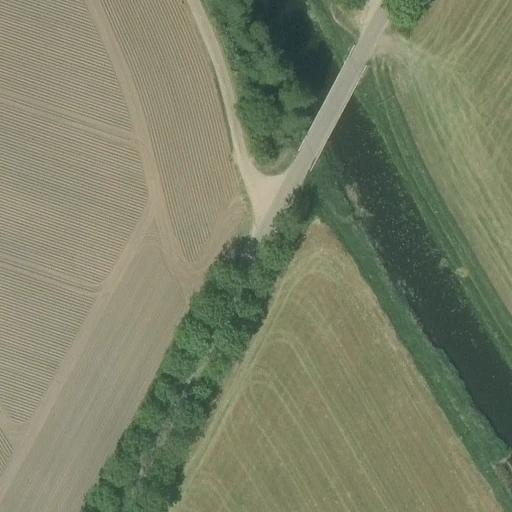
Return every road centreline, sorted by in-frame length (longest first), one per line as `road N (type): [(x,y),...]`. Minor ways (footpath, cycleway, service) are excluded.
road 1 (unclassified): [(115,511),(391,0)]
road 2 (track): [(276,209),(244,171),(222,73),(191,0)]
